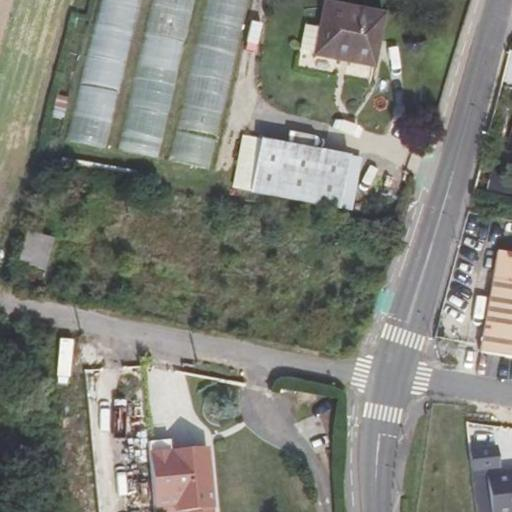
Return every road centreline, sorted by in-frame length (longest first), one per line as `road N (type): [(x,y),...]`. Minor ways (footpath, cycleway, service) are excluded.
road 1 (residential): [(499,0),(390,383)]
road 2 (residential): [(0,306),(390,383)]
road 3 (residential): [(390,383),(377,511)]
road 4 (residential): [(390,383),(511,395)]
